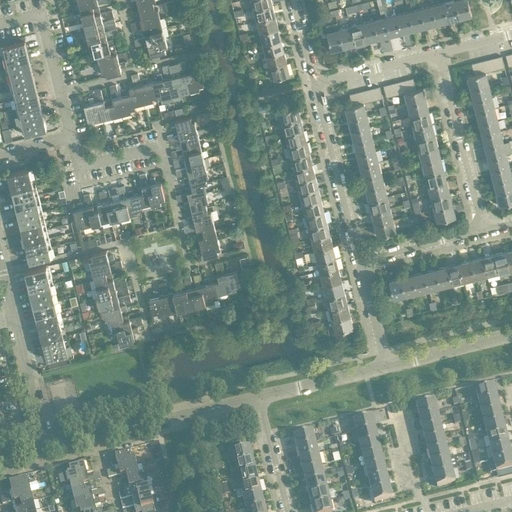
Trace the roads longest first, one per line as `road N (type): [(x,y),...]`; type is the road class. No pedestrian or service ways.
road 1 (residential): [(46,451),(257,399)]
road 2 (residential): [(46,451),(0,262)]
road 3 (residential): [(482,231),(438,52)]
road 4 (residential): [(315,84),(360,262)]
road 5 (residential): [(70,137),(42,20),(0,23)]
road 6 (residential): [(257,399),(386,368)]
road 7 (residential): [(386,368),(511,337)]
road 8 (residential): [(315,84),(438,52)]
road 9 (residential): [(360,262),(482,231)]
